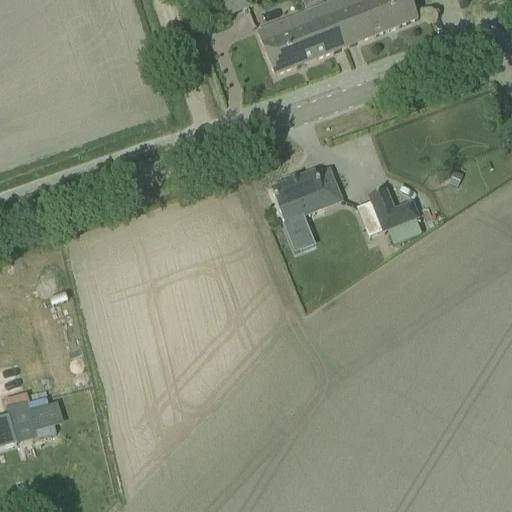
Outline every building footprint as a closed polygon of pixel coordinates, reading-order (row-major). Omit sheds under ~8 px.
[(247,12),(242,0),(216,0),(224,20),(247,12)] [(417,23),(410,5),(407,0),(382,0),(379,1),(378,0),(344,0),(328,6),(346,51),(417,23)] [(346,51),(328,6),(256,35),(274,80),(346,51)] [(314,176),(270,193),(278,212),(284,227),(284,228),(323,213),(317,199),(335,192),(328,173),(315,178),(314,176)] [(453,174),(448,186),(457,189),(462,178),(453,174)] [(368,200),(382,236),(415,223),(408,208),(393,214),(385,193),(368,200)] [(7,420),(0,422),(0,452),(15,448),(7,420)]
